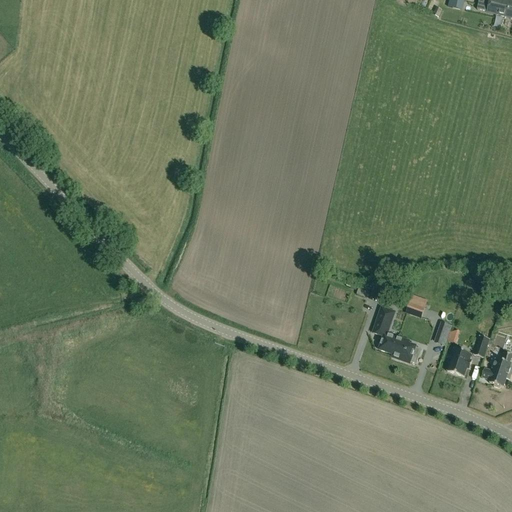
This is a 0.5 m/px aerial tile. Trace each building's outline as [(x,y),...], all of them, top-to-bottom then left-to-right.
[(488,13),(511,18),(511,2),(502,0),(478,0),(476,9),(488,12),(488,13)] [(439,18),(442,11),(436,8),(432,16),(439,18)] [(410,304),(407,314),(421,319),(425,309),(410,304)] [(416,343),(401,339),(402,336),(392,333),(397,319),(388,316),(381,338),(387,339),(383,350),(396,354),(396,356),(415,362),(418,353),(414,351),(416,343)] [(461,332),(455,330),(452,339),(458,341),(461,332)] [(483,359),(489,340),(480,337),(473,356),(483,359)] [(470,370),(472,362),(469,361),(471,355),(454,350),(447,373),(464,378),(467,369),(470,370)] [(511,377),(511,373),(511,357),(503,354),(501,362),(495,360),(492,370),(494,371),(490,384),(495,386),(494,388),(500,390),(501,388),(504,389),(508,376),(511,377)] [(473,374),(478,376),(482,365),(477,363),(473,374)]
